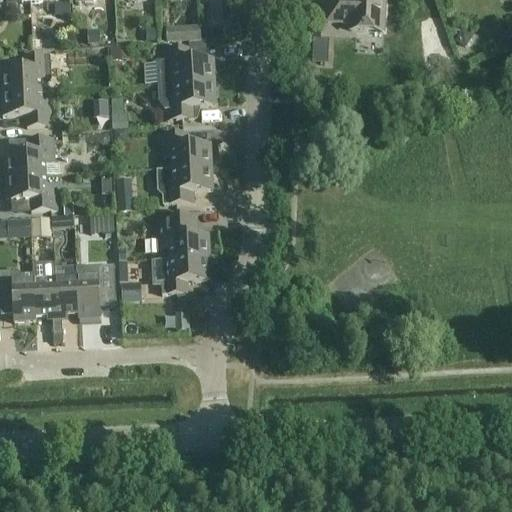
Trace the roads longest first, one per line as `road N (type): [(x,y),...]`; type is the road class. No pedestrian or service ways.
road 1 (residential): [(213,351),(252,247),(262,0)]
road 2 (tertiary): [(214,435),(511,422)]
road 3 (tertiary): [(0,445),(214,435)]
road 4 (residential): [(0,361),(173,353)]
